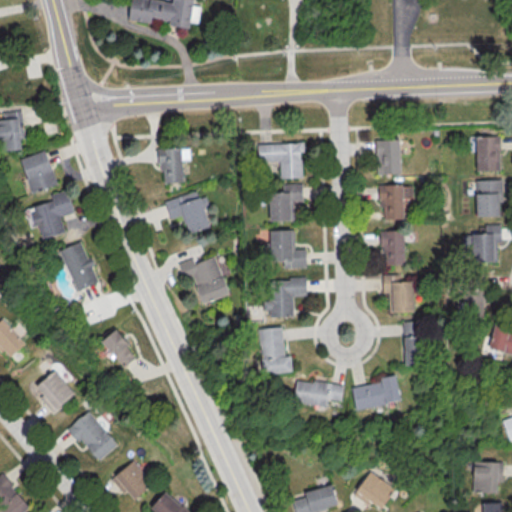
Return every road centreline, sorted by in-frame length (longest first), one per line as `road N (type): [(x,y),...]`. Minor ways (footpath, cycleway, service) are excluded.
road 1 (tertiary): [(511,80),(78,100)]
road 2 (tertiary): [(253,511),(130,249),(88,134)]
road 3 (residential): [(339,87),(346,335)]
road 4 (residential): [(91,511),(0,406)]
